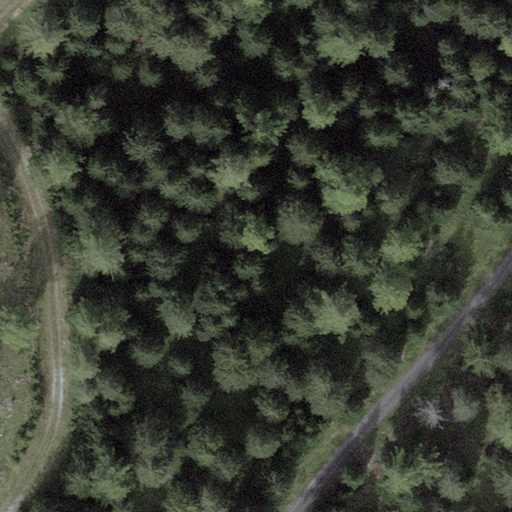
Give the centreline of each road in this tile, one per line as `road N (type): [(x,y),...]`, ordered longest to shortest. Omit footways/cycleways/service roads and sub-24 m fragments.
road 1 (track): [(7,511),(48,442),(60,395),(51,248),(0,123)]
road 2 (track): [(511,259),(298,511)]
